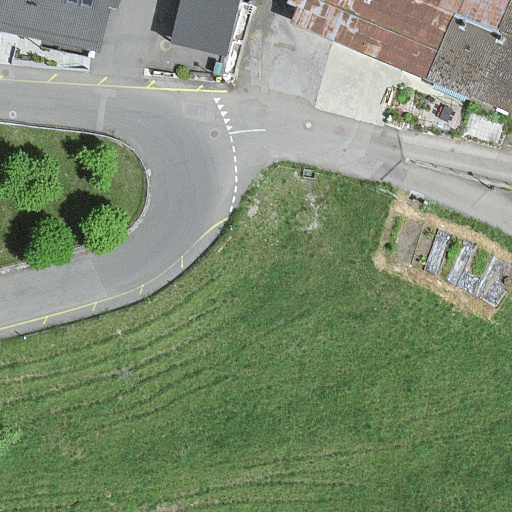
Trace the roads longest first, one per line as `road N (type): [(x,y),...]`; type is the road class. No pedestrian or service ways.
road 1 (tertiary): [(0,302),(91,279),(158,248),(186,219),(195,179),(188,154),(144,114),(0,96)]
road 2 (track): [(511,219),(312,139)]
road 3 (track): [(312,139),(335,128),(511,170)]
road 4 (track): [(312,139),(231,135),(188,154)]
